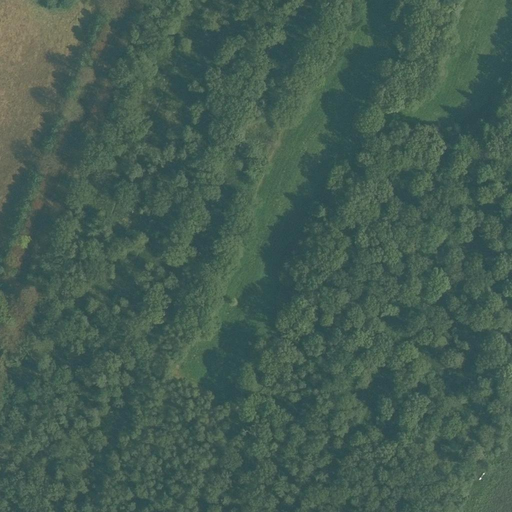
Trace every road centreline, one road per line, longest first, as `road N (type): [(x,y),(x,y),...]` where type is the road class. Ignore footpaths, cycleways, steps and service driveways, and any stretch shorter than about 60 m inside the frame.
road 1 (track): [(511,220),(451,210),(318,511)]
road 2 (track): [(128,0),(0,330)]
road 3 (track): [(437,511),(511,359)]
